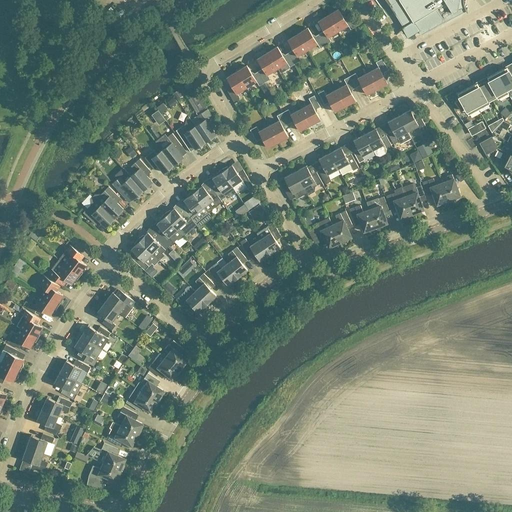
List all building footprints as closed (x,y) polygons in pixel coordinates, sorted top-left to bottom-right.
[(384,0),(389,7),(404,30),(413,24),(421,35),(466,12),(467,13),(466,11),(465,9),(465,8),(464,6),(464,4),(463,2),(463,1),(463,0),(384,0)] [(338,10),(328,16),(338,32),(347,26),(350,31),(357,26),(350,16),(344,19),(338,10)] [(325,46),(331,43),(328,38),(338,32),(328,16),(318,22),(324,32),(318,35),(325,46)] [(320,49),(325,46),(318,35),(313,38),(307,29),(297,35),(307,51),(317,45),(320,49)] [(300,61),(297,57),(307,51),(297,35),(287,41),(293,50),(288,54),(295,65),(300,61)] [(289,68),(295,65),(288,54),(283,57),(277,47),(267,54),(277,70),(287,64),(289,68)] [(267,54),(257,60),(263,69),(257,73),(264,84),(270,80),(267,76),(277,70),(267,54)] [(378,68),(368,73),(377,90),(387,84),(382,75),(389,71),(381,60),(375,63),(378,68)] [(259,87),(264,84),(257,73),(252,76),(246,66),(236,72),(246,88),(256,82),(259,87)] [(506,68),(497,73),(506,91),(511,87),(511,75),(511,77),(506,68)] [(233,103),(239,99),(236,94),(246,88),(236,72),(226,78),(232,88),(227,91),(233,103)] [(355,74),(349,77),(356,89),(361,86),(367,95),(377,90),(368,73),(358,79),(355,74)] [(491,87),(486,90),(492,100),(497,98),(498,99),(508,94),(506,91),(497,73),(487,78),(491,87)] [(346,85),(336,91),(345,107),(355,102),(350,92),(356,89),(349,77),(344,80),(346,85)] [(487,103),(492,100),(486,90),(481,92),(477,84),(467,89),(478,110),(488,105),(487,103)] [(194,87),(188,91),(200,112),(206,108),(194,87)] [(468,115),(478,110),(467,89),(457,94),(460,100),(454,103),(461,112),(465,110),(468,115)] [(345,107),(336,91),(326,96),(323,91),(318,94),(324,106),(329,103),(335,113),(345,107)] [(311,104),(301,110),(310,126),(320,121),(315,111),(320,108),(314,96),(308,99),(311,104)] [(195,127),(205,143),(210,140),(214,141),(214,136),(215,136),(209,127),(215,123),(207,110),(196,117),(200,123),(195,127)] [(288,110),(282,113),(288,125),(294,122),(299,132),(310,126),(301,110),(291,115),(288,110)] [(418,127),(421,133),(426,130),(420,117),(415,120),(409,111),(399,117),(407,132),(418,127)] [(279,121),(269,127),(278,143),(288,138),(283,128),(288,125),(282,113),(276,116),(279,121)] [(407,132),(399,117),(388,123),(393,132),(388,135),(393,145),(399,142),(400,144),(410,138),(407,132)] [(196,149),(200,150),(201,146),(205,143),(195,127),(189,118),(186,119),(185,125),(176,131),(184,144),(189,140),(195,150),(196,149)] [(484,129),(481,123),(469,130),(472,136),(484,129)] [(278,143),(269,127),(259,132),(256,127),(250,131),(256,142),(262,139),(267,149),(278,143)] [(375,129),(364,135),(373,151),(376,156),(380,157),(385,154),(386,150),(386,149),(391,146),(385,136),(380,139),(375,129)] [(161,138),(156,143),(162,151),(173,166),(177,163),(181,163),(182,159),(183,158),(182,157),(176,150),(181,146),(172,134),(163,141),(161,138)] [(373,151),(364,135),(354,141),(358,150),(353,153),(359,164),(364,161),(362,157),(373,151)] [(491,139),(480,144),(483,150),(494,144),(491,139)] [(429,140),(417,145),(421,155),(432,150),(429,140)] [(494,144),(483,150),(486,155),(497,149),(494,144)] [(330,154),(338,169),(341,175),(341,174),(351,169),(353,171),(358,169),(351,154),(345,157),(340,148),(330,154)] [(164,173),(169,173),(169,169),(173,166),(162,151),(156,155),(153,151),(144,158),(152,168),(157,165),(163,173),(164,173)] [(327,175),(338,169),(330,154),(319,160),(324,169),(318,172),(325,185),(331,182),(327,175)] [(511,157),(507,154),(502,164),(509,168),(508,170),(511,175),(511,157)] [(143,191),(147,188),(151,188),(151,184),(152,183),(145,175),(149,171),(139,160),(130,167),(135,173),(130,177),(143,191)] [(388,163),(389,168),(398,166),(397,160),(388,163)] [(251,185),(243,171),(238,175),(232,166),(228,169),(227,168),(221,170),(221,171),(236,194),(237,193),(235,191),(244,185),(245,187),(250,184),(251,185)] [(306,167),(295,172),(303,188),(306,193),(307,195),(314,191),(314,187),(322,184),(316,173),(311,176),(306,167)] [(452,171),(460,183),(465,179),(457,167),(452,171)] [(134,199),(139,199),(139,195),(143,191),(130,177),(123,169),(115,176),(115,180),(116,181),(112,184),(129,203),(133,199),(134,199)] [(212,179),(218,188),(213,191),(220,201),(229,195),(231,197),(236,194),(221,171),(220,171),(216,175),(216,176),(212,179)] [(296,199),(306,193),(303,188),(295,172),(284,178),(289,187),(284,190),(290,201),(295,198),(296,199)] [(460,197),(452,175),(446,177),(448,181),(442,184),(448,201),(460,197)] [(437,205),(448,201),(442,184),(435,186),(433,179),(422,183),(427,197),(433,195),(437,205)] [(402,189),(412,215),(423,210),(419,200),(425,198),(421,186),(415,188),(414,184),(402,189)] [(92,198),(114,219),(118,215),(122,215),(122,211),(123,210),(115,202),(119,198),(108,187),(100,196),(94,196),(92,198)] [(222,203),(220,201),(213,191),(209,195),(202,187),(198,190),(197,189),(192,191),(191,192),(204,208),(208,213),(222,203)] [(396,209),(400,219),(412,215),(402,189),(395,192),(395,194),(386,197),(391,211),(396,209)] [(354,191),(344,194),(346,201),(356,198),(354,191)] [(195,224),(208,213),(204,208),(191,192),(191,193),(187,197),(188,198),(184,201),(190,209),(186,213),(193,222),(195,224)] [(366,204),(369,211),(375,228),(387,224),(383,214),(389,211),(383,197),(366,204)] [(106,227),(111,227),(111,222),(114,219),(92,198),(90,200),(91,205),(83,214),(93,224),(98,220),(106,227)] [(375,228),(369,211),(362,213),(360,206),(349,210),(354,224),(360,222),(364,232),(375,228)] [(193,222),(186,213),(181,217),(174,209),(170,212),(169,211),(164,214),(164,215),(182,236),(196,225),(195,224),(193,222)] [(352,225),(345,212),(335,217),(338,223),(332,226),(340,243),(351,238),(346,228),(352,225)] [(184,237),(182,236),(164,215),(163,216),(159,220),(160,221),(157,225),(164,232),(159,237),(169,247),(177,240),(177,241),(182,239),(184,237)] [(340,243),(332,226),(328,218),(317,223),(319,228),(314,230),(314,229),(308,232),(314,243),(319,240),(324,238),(329,248),(340,243)] [(260,240),(270,255),(272,253),(273,253),(274,253),(275,253),(276,253),(277,253),(277,252),(278,251),(278,250),(278,249),(280,248),(274,239),(280,236),(274,225),(268,229),(267,227),(256,235),(260,240)] [(138,239),(138,240),(159,261),(161,259),(163,255),(162,254),(169,247),(159,237),(155,241),(148,233),(144,237),(143,236),(138,239)] [(270,255),(260,240),(250,247),(245,239),(240,243),(249,256),(254,253),(260,262),(261,260),(262,261),(263,261),(264,261),(265,260),(266,260),(266,259),(267,259),(267,258),(267,257),(270,255)] [(159,261),(138,240),(137,241),(134,245),(135,246),(131,250),(139,257),(134,262),(144,271),(151,264),(153,266),(157,263),(159,261)] [(58,260),(80,277),(83,273),(84,272),(84,271),(84,270),(84,269),(84,268),(84,267),(85,266),(77,259),(81,254),(70,246),(58,260)] [(226,265),(237,278),(240,277),(241,277),(242,277),(243,276),(244,276),(245,275),(245,274),(245,273),(245,272),(247,271),(241,263),(245,259),(236,248),(227,255),(232,260),(226,265)] [(77,280),(80,277),(58,260),(47,275),(63,287),(66,282),(70,285),(72,284),(73,283),(74,283),(75,283),(75,282),(76,282),(77,281),(77,280)] [(208,270),(217,282),(221,278),(228,286),(229,285),(230,285),(231,285),(232,285),(233,284),(234,284),(234,283),(235,283),(235,282),(235,281),(235,280),(237,278),(226,265),(221,269),(217,263),(208,270)] [(27,278),(36,282),(39,273),(30,270),(27,278)] [(195,292),(207,305),(209,303),(210,303),(211,303),(212,303),(212,302),(213,302),(213,301),(214,301),(214,300),(214,299),(214,298),(216,296),(209,289),(213,285),(203,274),(195,282),(200,287),(195,292)] [(62,298),(61,297),(63,296),(56,292),(60,287),(43,276),(37,285),(41,288),(37,294),(41,296),(58,307),(60,304),(61,303),(61,302),(62,301),(62,300),(62,299),(62,298)] [(205,308),(205,307),(207,305),(195,292),(190,287),(188,287),(185,289),(185,291),(176,300),(186,310),(191,306),(198,313),(200,312),(201,312),(202,312),(203,311),(204,310),(205,309),(205,308)] [(112,293),(105,303),(119,314),(125,318),(136,304),(134,302),(124,295),(118,290),(115,295),(113,293),(112,293)] [(55,312),(55,311),(58,307),(41,296),(37,302),(33,299),(27,309),(37,315),(40,310),(49,316),(50,315),(51,315),(52,314),(53,314),(53,313),(54,313),(55,312)] [(112,323),(119,314),(105,303),(97,313),(106,319),(102,324),(112,331),(115,326),(112,323)] [(25,311),(16,327),(20,329),(38,339),(40,336),(41,333),(41,329),(42,328),(37,325),(40,320),(36,317),(25,311)] [(81,337),(102,350),(109,340),(107,339),(110,334),(100,327),(96,332),(88,326),(81,337)] [(35,344),(35,343),(38,339),(20,329),(17,335),(13,333),(7,343),(17,349),(20,344),(29,349),(30,347),(31,347),(32,347),(33,346),(34,345),(35,345),(35,344)] [(92,366),(98,356),(102,350),(81,337),(74,347),(77,349),(74,354),(92,366)] [(169,354),(165,359),(180,370),(187,361),(179,354),(182,349),(173,341),(169,346),(168,345),(164,350),(169,354)] [(2,364),(20,373),(22,369),(22,368),(22,367),(23,366),(23,365),(23,364),(22,363),(22,362),(23,361),(14,356),(16,351),(6,345),(0,356),(0,362),(2,364)] [(159,354),(155,359),(148,368),(160,378),(163,373),(172,380),(180,370),(165,359),(159,354)] [(78,361),(75,367),(66,362),(60,372),(75,381),(81,370),(87,373),(90,368),(78,361)] [(17,378),(18,377),(20,373),(2,364),(0,362),(0,383),(3,378),(12,383),(13,381),(14,381),(15,380),(16,379),(17,379),(17,378)] [(82,384),(75,381),(60,372),(54,383),(63,388),(60,393),(73,401),(82,384)] [(135,388),(157,402),(164,392),(154,386),(158,381),(147,374),(141,383),(140,383),(138,383),(135,388)] [(135,388),(125,403),(138,411),(141,406),(150,412),(157,402),(135,388)] [(104,395),(100,402),(109,407),(113,399),(104,395)] [(67,414),(72,403),(59,397),(56,403),(47,398),(42,410),(58,417),(61,411),(67,414)] [(121,427),(137,436),(143,425),(133,420),(136,414),(123,407),(117,418),(124,421),(121,427)] [(55,423),(58,417),(42,410),(37,421),(46,425),(44,431),(57,437),(62,426),(55,423)] [(122,441),(131,447),(137,436),(121,427),(114,424),(106,440),(119,447),(122,441)] [(26,448),(43,454),(47,443),(52,444),(54,438),(42,434),(40,440),(31,436),(26,448)] [(103,464),(120,471),(125,460),(115,455),(117,450),(104,444),(99,454),(98,453),(94,459),(93,459),(103,464)] [(30,469),(44,474),(48,463),(41,460),(43,454),(26,448),(22,460),(32,463),(30,469)] [(120,471),(103,464),(101,470),(92,466),(88,476),(86,486),(101,489),(103,482),(104,477),(116,482),(120,471)]
